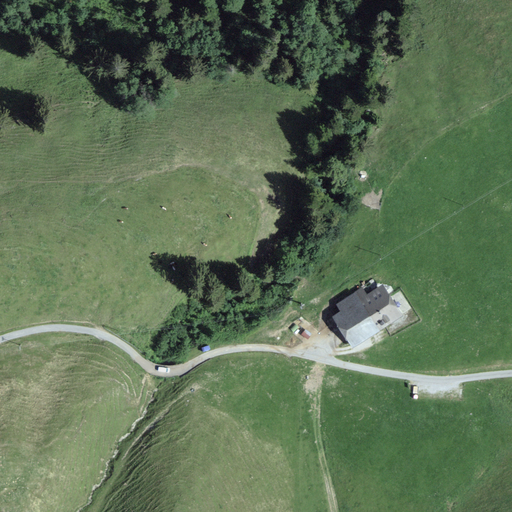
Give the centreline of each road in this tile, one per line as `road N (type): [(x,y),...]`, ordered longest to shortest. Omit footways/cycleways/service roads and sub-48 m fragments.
road 1 (track): [(511,374),(436,383),(278,349),(221,352),(179,372),(150,369),(109,339),(62,331),(0,342)]
road 2 (track): [(334,511),(320,446),(318,358)]
